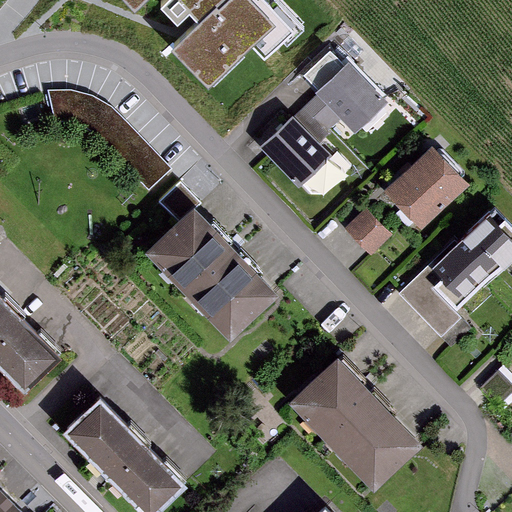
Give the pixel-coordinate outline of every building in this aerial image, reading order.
[(195,0),(205,9),(181,32),(176,37),(210,72),(273,11),(262,0),(195,0)] [(347,65),(305,104),(325,125),(335,115),(348,130),(380,100),(347,65)] [(87,92),(45,91),(56,123),(82,125),(98,141),(144,187),(169,169),(128,124),(112,107),(87,92)] [(321,135),(299,111),(259,148),(307,200),(339,171),(313,142),(321,135)] [(456,187),(419,148),(375,190),(412,229),(456,187)] [(268,289),(184,201),(133,250),(218,337),(268,289)] [(388,234),(363,207),(341,226),(366,253),(388,234)] [(449,342),(464,328),(453,316),(511,261),(511,253),(482,221),(403,293),(449,342)] [(52,350),(0,299),(0,378),(12,390),(52,350)] [(414,440),(335,357),(287,402),(367,485),(414,440)] [(481,382),(499,400),(511,388),(511,367),(505,360),(481,382)] [(148,511),(177,482),(86,394),(51,430),(136,511),(148,511)] [(0,511),(21,511),(0,490),(0,511)] [(323,511),(314,503),(305,511),(323,511)]
